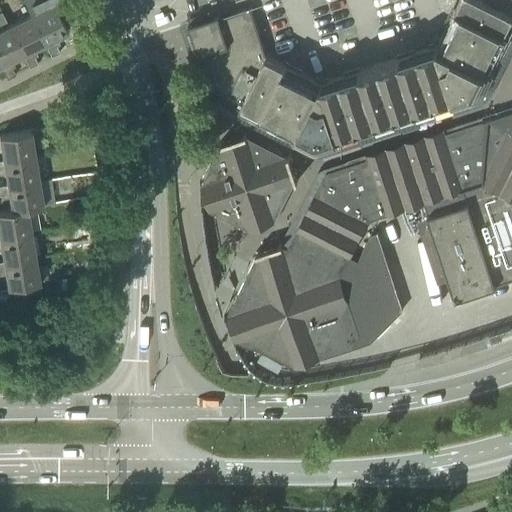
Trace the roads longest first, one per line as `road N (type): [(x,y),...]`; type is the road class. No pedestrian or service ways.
road 1 (secondary): [(511,367),(377,402),(144,403)]
road 2 (secondary): [(146,473),(338,474),(511,446)]
road 3 (unclassified): [(144,403),(150,178)]
road 4 (residential): [(150,178),(143,110),(111,2)]
road 5 (secondary): [(0,470),(146,473)]
road 6 (secondary): [(144,403),(0,405)]
